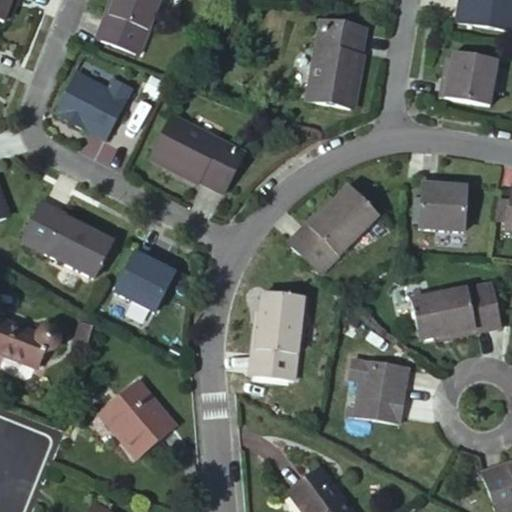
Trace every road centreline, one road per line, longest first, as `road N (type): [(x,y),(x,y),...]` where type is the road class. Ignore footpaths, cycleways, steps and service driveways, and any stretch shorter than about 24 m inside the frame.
road 1 (residential): [(237,245),(40,146),(34,111),(76,0)]
road 2 (residential): [(237,245),(213,312),(209,367),(221,511)]
road 3 (residential): [(388,139),(333,157),(265,210),(237,245)]
road 4 (residential): [(410,0),(388,139)]
road 5 (residential): [(511,154),(388,139)]
